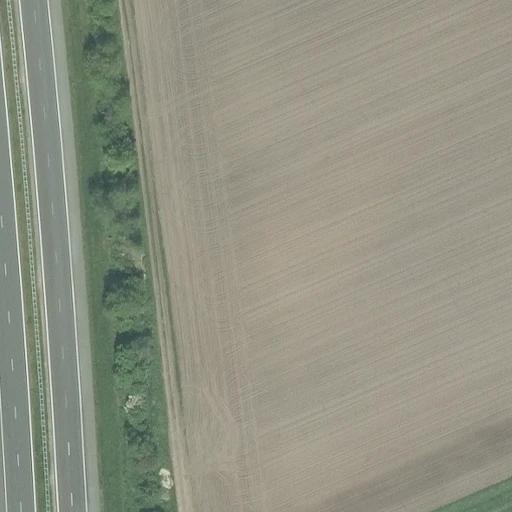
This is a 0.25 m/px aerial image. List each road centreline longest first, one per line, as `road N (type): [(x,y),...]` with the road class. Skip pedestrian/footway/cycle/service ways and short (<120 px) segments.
road 1 (track): [(116,0),(180,511)]
road 2 (motorway): [(76,511),(34,0)]
road 3 (motorway): [(0,304),(14,511)]
